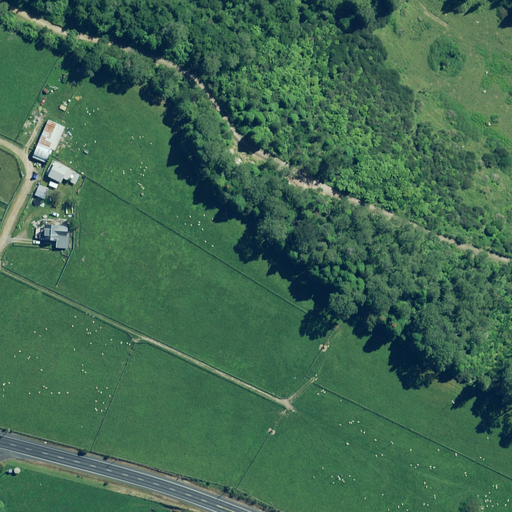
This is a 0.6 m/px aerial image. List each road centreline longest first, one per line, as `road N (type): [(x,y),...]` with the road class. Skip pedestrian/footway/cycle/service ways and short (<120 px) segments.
road 1 (track): [(511,265),(408,229),(236,136),(210,85),(0,4)]
road 2 (trunk): [(0,444),(225,511)]
road 3 (track): [(0,139),(22,150),(29,182),(0,244)]
